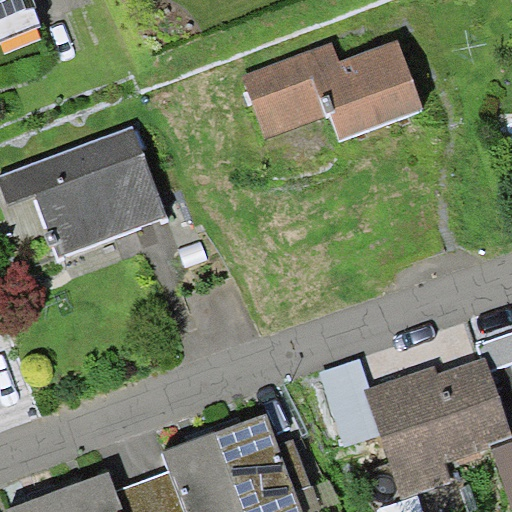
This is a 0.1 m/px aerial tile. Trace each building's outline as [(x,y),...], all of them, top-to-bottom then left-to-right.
[(0,0),(0,20),(34,7),(37,6),(34,0),(0,0)] [(0,42),(41,26),(34,7),(0,20),(0,42)] [(332,42),(242,75),(266,139),(330,115),(339,139),(424,108),(398,39),(339,60),(332,42)] [(168,216),(133,125),(0,176),(0,184),(7,203),(33,194),(58,258),(117,235),(168,216)] [(511,332),(476,344),(481,358),(486,357),(490,370),(511,363),(511,362),(511,332)] [(370,387),(364,389),(379,434),(402,499),(451,482),(445,464),(492,447),(491,443),(511,436),(511,434),(509,427),(490,370),(486,357),(481,358),(437,373),(435,365),(389,380),(370,387)] [(360,358),(319,372),(345,446),(379,434),(364,389),(370,387),(360,358)] [(511,363),(490,370),(509,427),(511,425),(511,363)] [(234,424),(215,432),(244,511),(303,511),(296,491),(278,445),(266,412),(234,424)] [(511,425),(509,427),(511,434),(511,436),(491,443),(492,447),(511,507),(511,425)] [(244,511),(215,432),(190,441),(162,452),(170,471),(184,511),(244,511)] [(293,439),(278,445),(296,491),(311,485),(293,439)] [(124,511),(116,490),(109,471),(81,481),(56,491),(64,511),(124,511)] [(184,511),(170,471),(116,490),(124,511),(184,511)] [(311,485),(296,491),(303,511),(309,511),(321,508),(313,485),(311,485)] [(27,502),(6,509),(7,511),(64,511),(56,491),(27,502)]
